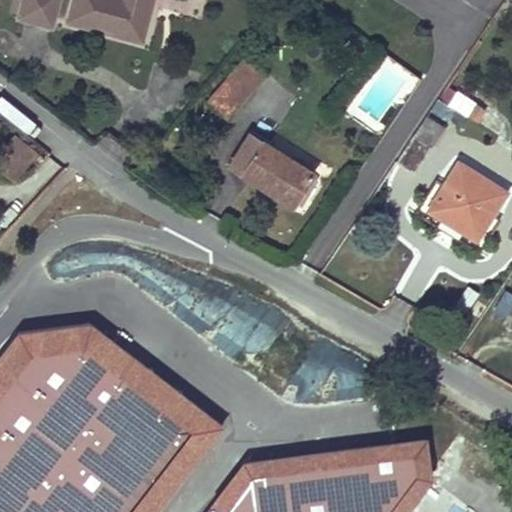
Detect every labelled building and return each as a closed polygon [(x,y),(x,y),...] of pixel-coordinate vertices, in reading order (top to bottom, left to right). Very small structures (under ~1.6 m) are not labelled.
[(57,0),(23,0),(18,18),(50,27),(57,0)] [(73,0),(68,20),(140,40),(151,0),(73,0)] [(270,62),(253,48),(205,102),(225,120),(266,72),(263,69),(270,62)] [(440,98),(473,121),(482,107),(457,89),(456,92),(449,87),(440,98)] [(0,149),(0,164),(18,178),(39,149),(13,131),(0,149)] [(315,173),(251,133),(236,156),(259,171),(254,179),(294,205),(315,173)] [(432,145),(413,133),(394,160),(415,173),(432,145)] [(259,171),(236,156),(230,164),(254,179),(259,171)] [(506,191),(459,162),(430,209),(477,238),(506,191)] [(14,336),(0,355),(0,511),(153,511),(224,425),(93,321),(14,336)]
